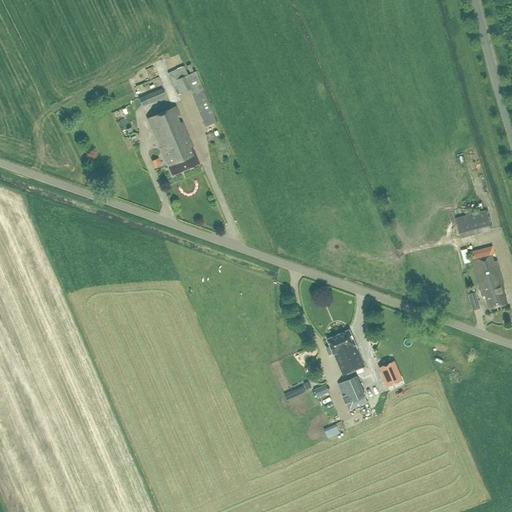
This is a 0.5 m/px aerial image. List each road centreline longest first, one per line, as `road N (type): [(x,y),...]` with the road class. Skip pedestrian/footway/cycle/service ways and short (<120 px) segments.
road 1 (unclassified): [(0,162),(511,343)]
road 2 (unclassified): [(511,141),(472,0)]
